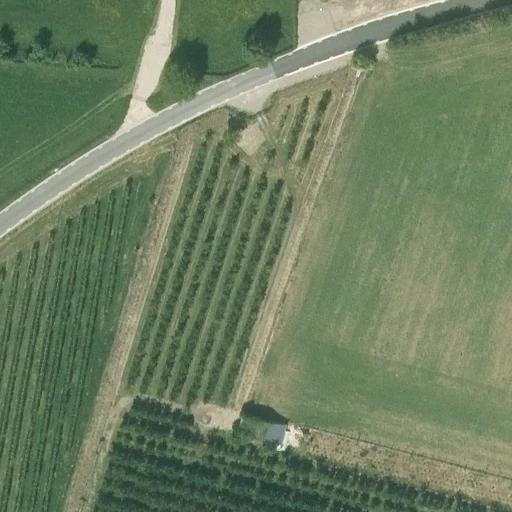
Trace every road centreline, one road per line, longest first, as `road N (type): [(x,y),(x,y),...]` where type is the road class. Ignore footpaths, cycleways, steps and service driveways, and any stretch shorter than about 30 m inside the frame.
road 1 (unclassified): [(0,225),(105,153),(242,82),(494,0)]
road 2 (track): [(127,141),(163,38),(167,0)]
